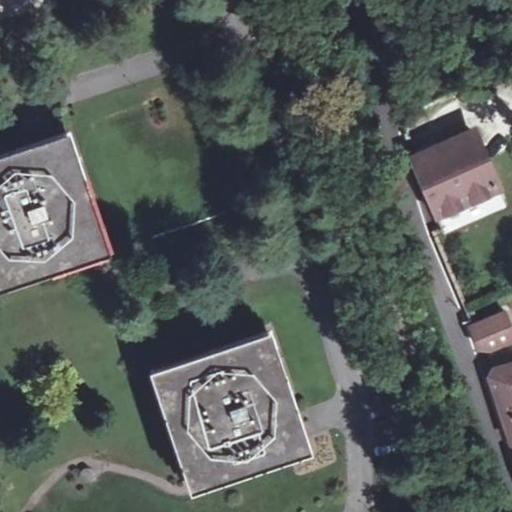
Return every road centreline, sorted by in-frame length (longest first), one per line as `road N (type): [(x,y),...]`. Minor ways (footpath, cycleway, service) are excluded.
road 1 (residential): [(341,0),(511,507)]
road 2 (residential): [(234,30),(357,409),(355,511)]
road 3 (residential): [(234,30),(93,86)]
